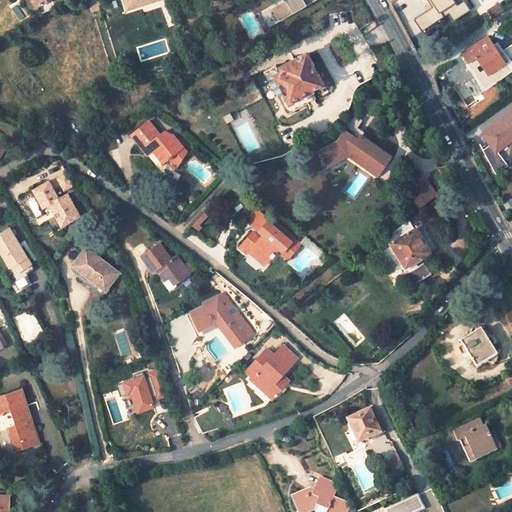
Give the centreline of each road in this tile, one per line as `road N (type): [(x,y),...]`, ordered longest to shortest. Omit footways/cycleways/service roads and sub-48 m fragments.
road 1 (residential): [(0,170),(61,153),(196,248),(318,354),(374,375)]
road 2 (residential): [(58,511),(82,476),(177,459),(323,412),(374,375)]
road 3 (unknown): [(201,452),(143,268)]
road 4 (secondary): [(417,77),(508,244)]
road 5 (residential): [(374,375),(508,244)]
road 6 (unknown): [(67,498),(36,376)]
